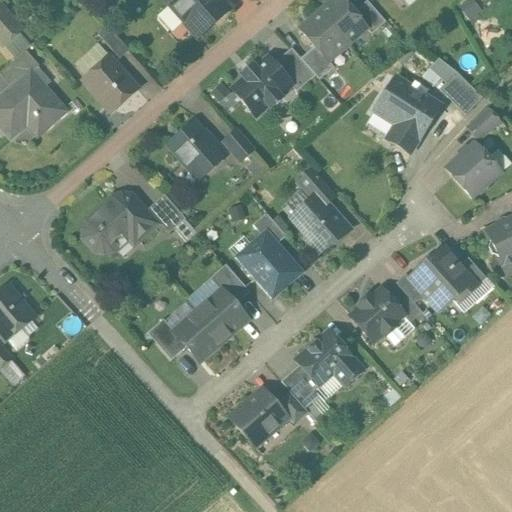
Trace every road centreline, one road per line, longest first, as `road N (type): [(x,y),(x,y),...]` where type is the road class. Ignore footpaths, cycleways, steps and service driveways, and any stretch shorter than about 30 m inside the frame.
road 1 (residential): [(17,236),(288,0)]
road 2 (residential): [(179,413),(421,221)]
road 3 (residential): [(17,236),(179,413)]
road 4 (residential): [(179,413),(265,511)]
